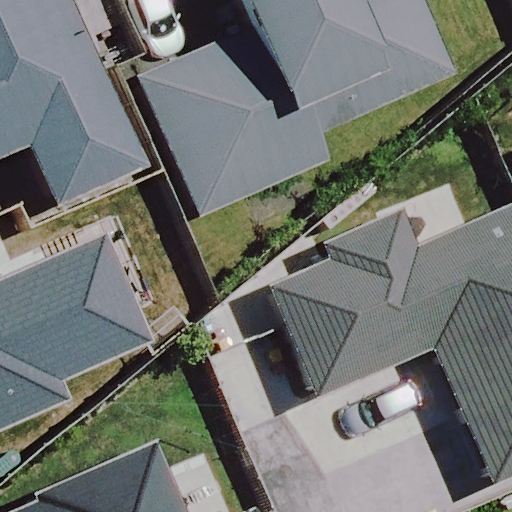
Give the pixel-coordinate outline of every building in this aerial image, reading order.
[(26,225),(120,185),(50,23),(85,7),(82,0),(0,0),(0,164),(0,165),(26,225)] [(416,101),(378,0),(196,0),(247,137),(321,109),(330,133),(416,101)] [(511,0),(500,0),(511,17),(511,0)] [(252,204),(198,61),(118,91),(172,234),(252,204)] [(511,137),(495,145),(511,181),(511,196),(466,217),(511,319),(511,137)] [(511,511),(511,423),(495,430),(511,474),(511,500),(481,511),(511,511)] [(318,511),(300,470),(216,508),(217,511),(318,511)]
